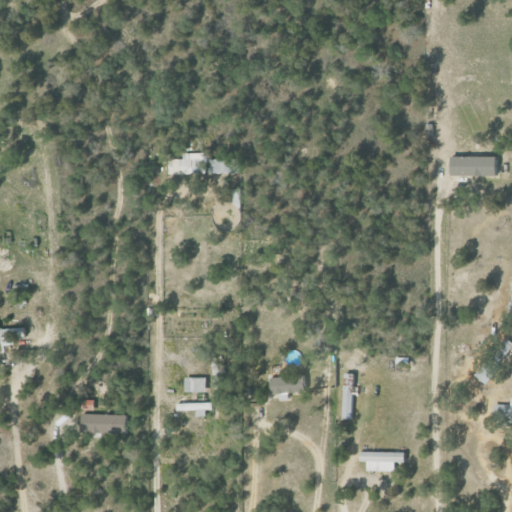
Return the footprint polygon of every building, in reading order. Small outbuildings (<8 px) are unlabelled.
[(501,158),(454,156),(453,175),(501,177),(501,158)] [(241,159),(210,160),(211,174),(241,173),(241,159)] [(185,174),(186,160),(170,160),(170,173),(185,174)] [(1,329),(1,323),(0,323),(0,339),(4,339),(4,346),(17,346),(17,338),(28,338),(28,328),(1,329)] [(477,375),(488,385),(499,372),(488,362),(477,375)] [(344,419),(355,420),(356,374),(346,374),(344,419)] [(274,394),(309,393),(309,376),(273,377),(274,394)] [(208,378),(196,378),(196,393),(208,392),(208,378)] [(199,417),(209,417),(208,410),(215,410),(214,402),(179,403),(180,411),(198,411),(199,417)] [(511,403),(511,405),(496,405),(495,423),(511,423),(511,403)] [(84,433),(129,434),(130,416),(84,414),(84,433)] [(397,472),(398,463),(408,463),(408,453),(362,452),(362,461),(370,461),(369,471),(397,472)]
